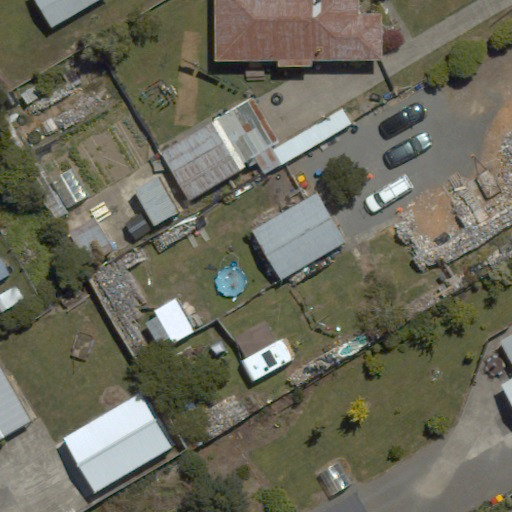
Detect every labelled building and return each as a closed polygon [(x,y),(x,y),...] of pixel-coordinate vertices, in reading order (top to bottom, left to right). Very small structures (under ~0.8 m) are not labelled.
[(33,0),(50,31),(108,0),(33,0)] [(213,0),(214,65),(275,64),(275,72),(322,72),(322,64),(386,63),(386,17),(365,17),(364,0),(213,0)] [(236,106),(168,149),(199,200),(268,157),(236,106)] [(434,128),(449,153),(396,186),(443,265),(511,223),(511,163),(507,167),(485,131),(470,106),(434,128)] [(312,194),(246,230),(277,287),(343,250),(312,194)] [(0,282),(16,273),(0,245),(0,282)] [(185,291),(152,308),(172,348),(206,331),(185,291)] [(511,330),(503,335),(511,352),(511,377),(500,384),(511,406),(511,330)] [(0,351),(0,441),(40,418),(0,351)] [(200,463),(156,487),(170,511),(184,511),(217,494),(200,463)]
